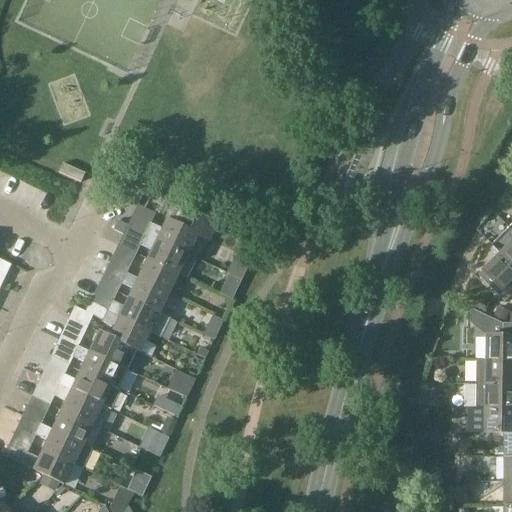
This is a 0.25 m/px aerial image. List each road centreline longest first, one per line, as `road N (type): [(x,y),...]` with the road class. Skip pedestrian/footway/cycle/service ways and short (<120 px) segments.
road 1 (tertiary): [(378,295),(428,177),(454,84),(491,9)]
road 2 (tertiary): [(455,0),(421,96),(378,295)]
road 3 (tertiary): [(317,511),(378,295)]
road 4 (residential): [(0,379),(75,243)]
